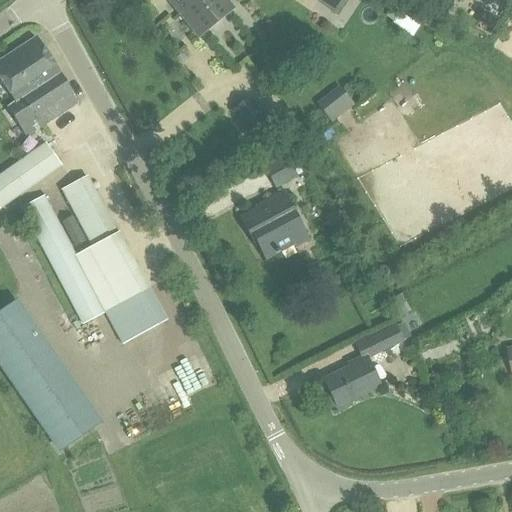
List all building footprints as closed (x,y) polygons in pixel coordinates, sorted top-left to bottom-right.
[(168,0),(197,37),(233,8),(226,0),(168,0)] [(313,0),(336,16),(347,0),(313,0)] [(418,0),(444,16),(453,0),(418,0)] [(0,79),(15,102),(59,74),(35,37),(0,59),(0,79)] [(59,74),(15,102),(8,107),(25,135),(77,101),(59,74)] [(230,110),(256,143),(274,129),(248,96),(230,110)] [(45,142),(0,172),(0,207),(61,165),(45,142)] [(263,165),(274,189),(296,176),(285,154),(263,165)] [(73,214),(90,247),(116,232),(87,175),(60,189),(73,214)] [(282,191),(238,213),(248,233),(251,232),(265,259),(307,238),(282,191)] [(74,256),(76,255),(45,194),(20,207),(82,325),(103,313),(74,256)] [(61,222),(74,247),(85,241),(72,216),(61,222)] [(112,288),(90,247),(76,255),(74,256),(103,313),(121,344),(165,320),(148,288),(140,273),(112,288)] [(391,302),(399,318),(409,313),(401,297),(391,302)] [(99,425),(88,407),(13,300),(0,309),(0,363),(48,435),(59,451),(99,425)] [(395,324),(359,342),(366,358),(367,359),(403,341),(395,324)] [(202,404),(186,362),(199,357),(192,341),(120,369),(140,421),(173,408),(176,414),(202,404)] [(367,359),(366,358),(323,379),(336,407),(379,386),(367,359)]
